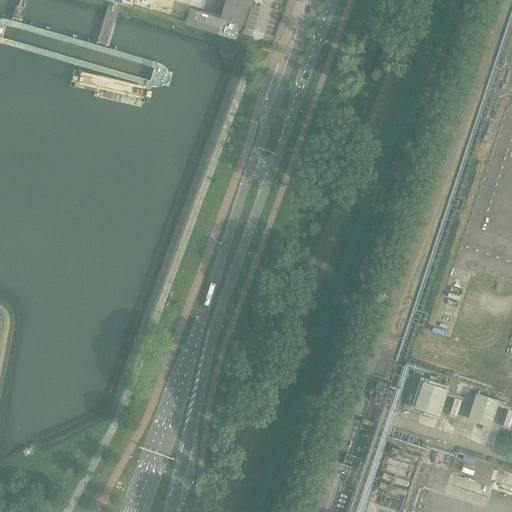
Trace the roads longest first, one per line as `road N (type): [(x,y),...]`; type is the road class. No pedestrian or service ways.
road 1 (secondary): [(314,0),(134,511)]
road 2 (secondary): [(170,511),(233,272),(334,0)]
